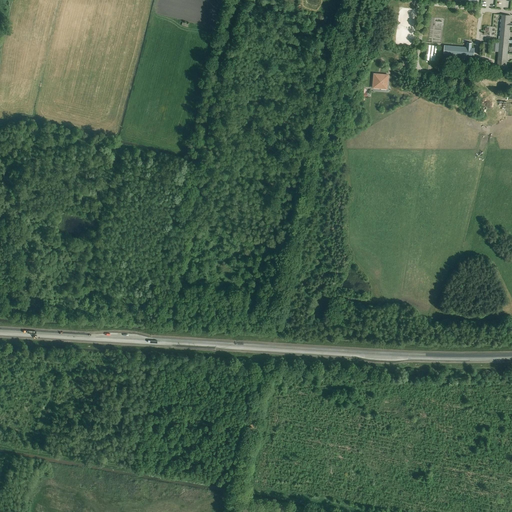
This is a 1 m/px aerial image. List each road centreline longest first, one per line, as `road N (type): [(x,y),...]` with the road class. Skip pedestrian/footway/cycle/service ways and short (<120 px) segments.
road 1 (trunk): [(511,357),(0,332)]
road 2 (track): [(353,0),(279,323)]
road 3 (track): [(511,12),(429,7),(417,60),(427,72),(511,86)]
